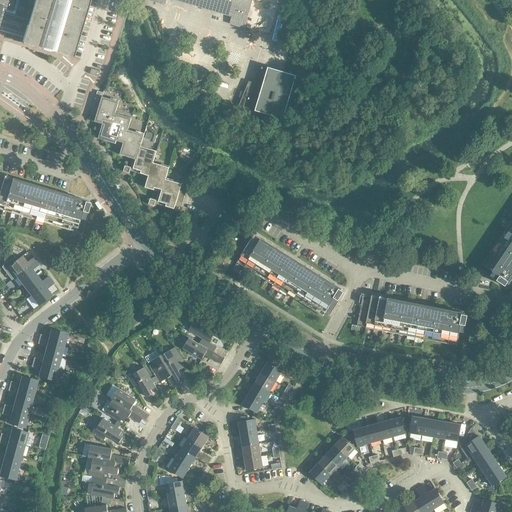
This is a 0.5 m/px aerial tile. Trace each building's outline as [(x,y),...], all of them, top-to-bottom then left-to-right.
[(12,11),(15,0),(13,0),(0,0),(0,7),(2,8),(12,11)] [(40,0),(27,45),(69,58),(86,0),(40,0)] [(149,0),(150,1),(165,5),(166,0),(173,0),(231,17),(229,25),(244,29),(244,28),(252,0),(254,0),(260,2),(260,0),(149,0)] [(248,82),(236,110),(253,117),(255,112),(282,120),(295,77),(258,66),(253,84),(248,82)] [(91,68),(90,74),(99,77),(100,71),(91,68)] [(228,89),(230,84),(217,81),(216,86),(228,89)] [(97,91),(90,116),(96,118),(95,121),(103,123),(98,138),(98,139),(106,141),(116,144),(117,141),(107,137),(114,115),(117,103),(109,101),(110,99),(103,97),(104,93),(103,93),(97,91)] [(121,117),(114,115),(107,137),(117,141),(123,142),(127,130),(130,118),(122,115),(121,117)] [(127,130),(123,142),(119,154),(128,157),(129,154),(136,156),(139,148),(142,137),(134,134),(135,132),(127,130)] [(139,148),(136,156),(133,168),(141,171),(140,173),(148,175),(152,162),(156,151),(147,148),(147,150),(139,148)] [(161,165),(152,162),(148,175),(145,187),(154,190),(154,187),(162,189),(165,181),(168,169),(160,167),(161,165)] [(72,198),(0,176),(0,208),(76,230),(78,222),(83,224),(89,202),(72,197),(72,198)] [(162,189),(159,201),(167,203),(166,206),(175,208),(176,205),(182,206),(183,201),(185,196),(186,191),(188,186),(189,182),(189,181),(183,179),(181,183),(173,181),(172,183),(165,181),(162,189)] [(482,271),(493,278),(506,287),(509,282),(508,281),(511,275),(511,221),(483,265),(485,266),(482,271)] [(254,236),(246,248),(238,261),(295,297),(324,316),(325,313),(330,316),(345,292),(340,289),(339,290),(254,236)] [(229,251),(233,244),(225,239),(221,246),(229,251)] [(9,265),(16,275),(36,259),(33,256),(26,261),(21,256),(9,265)] [(16,275),(23,284),(36,275),(31,269),(39,263),(36,259),(16,275)] [(48,275),(40,281),(36,275),(23,284),(30,294),(50,278),(48,275)] [(53,282),(50,278),(30,294),(38,304),(50,294),(46,288),(53,282)] [(459,337),(462,337),(464,338),(468,316),(462,315),(364,296),(358,326),(457,345),(459,337)] [(197,316),(189,328),(188,330),(202,338),(199,342),(213,351),(217,346),(210,342),(214,334),(219,337),(223,332),(197,316)] [(50,329),(47,341),(64,346),(67,333),(50,329)] [(213,351),(199,342),(189,336),(182,347),(202,359),(205,354),(220,364),(224,358),(213,351)] [(64,346),(47,341),(44,353),(61,357),(64,346)] [(184,360),(175,346),(162,354),(178,381),(183,378),(178,369),(184,366),(181,361),(184,360)] [(61,357),(44,353),(41,365),(58,370),(61,357)] [(180,385),(178,381),(162,354),(148,362),(156,375),(159,379),(160,382),(168,377),(174,388),(180,385)] [(282,370),(268,361),(262,372),(276,380),(282,370)] [(58,370),(41,365),(37,377),(54,382),(58,370)] [(154,382),(159,379),(156,375),(151,378),(145,366),(134,372),(134,371),(128,374),(135,386),(140,383),(147,396),(153,392),(151,389),(156,386),(154,382)] [(294,380),(297,375),(284,367),(281,372),(294,380)] [(262,372),(255,382),(269,391),(276,380),(262,372)] [(34,392),(38,380),(21,376),(18,388),(34,392)] [(269,391),(255,382),(249,392),(263,401),(269,391)] [(137,399),(118,387),(111,397),(113,399),(142,417),(146,420),(150,414),(139,407),(137,410),(132,406),(137,399)] [(18,388),(14,400),(31,404),(34,392),(18,388)] [(257,411),(263,401),(249,392),(243,403),(257,411)] [(139,422),(142,417),(113,399),(105,412),(118,420),(121,422),(123,423),(128,416),(139,422)] [(31,404),(14,400),(11,412),(28,416),(31,404)] [(28,416),(11,412),(8,424),(25,429),(28,416)] [(425,418),(412,416),(410,433),(422,435),(425,418)] [(118,427),(121,422),(118,420),(115,425),(103,417),(97,427),(96,426),(92,432),(103,440),(107,434),(119,442),(123,436),(119,434),(122,429),(118,427)] [(405,434),(400,417),(388,421),(393,437),(405,434)] [(239,421),(241,433),(257,430),(255,418),(239,421)] [(436,420),(425,418),(422,435),(434,437),(436,420)] [(445,439),(448,422),(436,420),(434,437),(445,439)] [(381,440),(393,437),(388,421),(377,424),(381,440)] [(460,425),(448,422),(445,439),(457,441),(460,425)] [(381,440),(377,424),(365,427),(370,443),(381,440)] [(195,428),(189,437),(203,447),(209,436),(195,427),(195,428)] [(358,446),(370,443),(365,427),(353,430),(358,446)] [(27,438),(28,433),(11,428),(8,440),(25,445),(30,446),(31,440),(27,438)] [(243,445),(259,442),(257,430),(241,433),(243,445)] [(466,445),(463,441),(460,446),(468,458),(473,455),(472,455),(486,446),(479,436),(466,445)] [(189,437),(182,448),(196,457),(203,447),(189,437)] [(355,448),(343,437),(334,446),(346,457),(355,448)] [(8,440),(5,452),(22,456),(25,445),(8,440)] [(243,445),(245,457),(261,454),(259,442),(243,445)] [(91,445),(84,444),(82,456),(88,457),(93,458),(121,463),(128,464),(129,457),(117,455),(116,457),(111,456),(112,449),(91,445)] [(338,466),(346,457),(334,446),(326,454),(338,466)] [(493,456),(486,446),(472,455),(473,455),(479,465),(493,456)] [(196,457),(182,448),(176,458),(190,467),(196,457)] [(22,456),(5,452),(2,464),(18,468),(22,456)] [(245,457),(247,469),(263,466),(261,454),(245,457)] [(338,466),(326,454),(318,463),(330,474),(338,466)] [(479,465),(485,475),(499,466),(493,456),(479,465)] [(89,472),(88,475),(93,476),(101,477),(102,472),(116,475),(118,469),(120,469),(121,463),(93,458),(91,470),(89,469),(89,472)] [(183,477),(190,467),(176,458),(169,468),(183,477)] [(64,468),(70,469),(70,470),(72,462),(65,461),(64,468)] [(321,483),(330,474),(318,463),(309,472),(321,483)] [(362,471),(365,467),(360,463),(357,466),(362,471)] [(18,468),(2,464),(0,469),(0,476),(15,480),(18,468)] [(362,471),(357,466),(353,470),(358,475),(362,471)] [(492,485),(506,476),(499,466),(485,475),(492,485)] [(105,478),(101,477),(93,476),(92,482),(93,482),(91,494),(112,498),(113,492),(117,493),(118,487),(104,484),(105,478)] [(166,483),(168,495),(184,493),(182,480),(166,483)] [(345,489),(349,485),(344,480),(340,484),(345,489)] [(345,489),(340,484),(337,488),(342,492),(345,489)] [(427,492),(423,486),(419,488),(432,509),(443,503),(434,488),(427,492)] [(420,511),(427,511),(432,509),(419,488),(415,490),(419,498),(413,501),(420,511)] [(170,508),(186,505),(184,493),(168,495),(170,508)] [(407,505),(403,498),(399,501),(405,511),(420,511),(413,501),(407,505)] [(296,508),(289,505),(285,511),(299,511),(303,502),(299,500),(296,508)] [(481,507),(473,504),(472,509),(482,511),(496,511),(499,504),(484,500),(481,507)] [(405,511),(399,501),(395,503),(399,510),(396,511),(405,511)] [(299,511),(305,511),(304,511),(307,503),(303,502),(299,511)]
